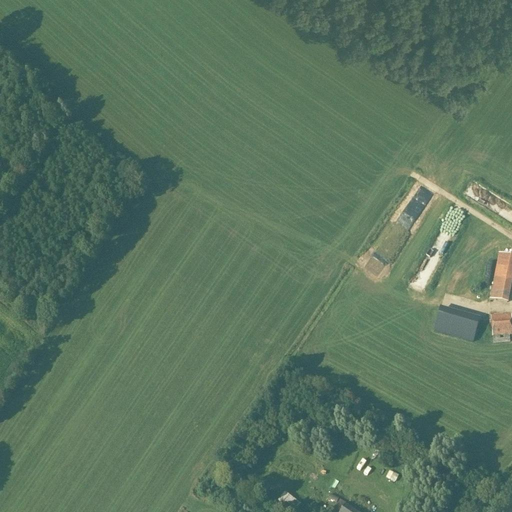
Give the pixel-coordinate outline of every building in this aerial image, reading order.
[(511,256),(499,254),(491,300),(509,303),(511,285),(511,256)] [(480,320),(441,308),(434,332),(474,344),(480,320)] [(509,336),(511,335),(511,317),(511,315),(491,316),(493,337),(493,344),(509,343),(509,336)] [(294,511),(296,511),(302,503),(284,492),(278,501),(294,511)] [(329,511),(330,511),(357,511),(339,499),(338,501),(336,500),(329,511)]
